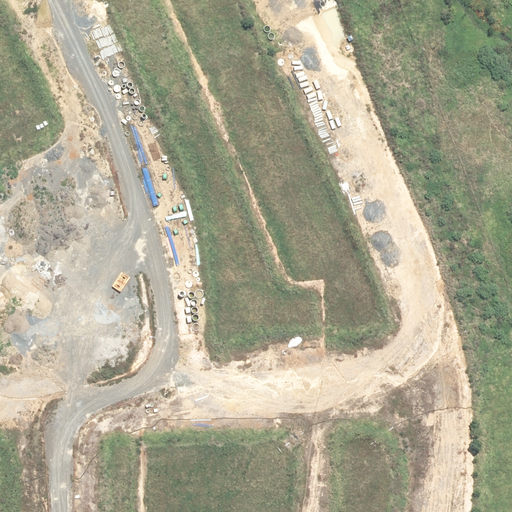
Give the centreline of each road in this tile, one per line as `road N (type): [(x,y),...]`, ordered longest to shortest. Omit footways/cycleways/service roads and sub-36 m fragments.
road 1 (unknown): [(316,0),(452,373),(468,480),(464,511)]
road 2 (unknown): [(58,0),(114,110),(167,245),(199,380)]
road 3 (unknown): [(199,380),(452,373)]
road 4 (unknown): [(199,380),(0,390)]
road 5 (residential): [(323,377),(312,511)]
road 6 (unknown): [(57,387),(69,511)]
